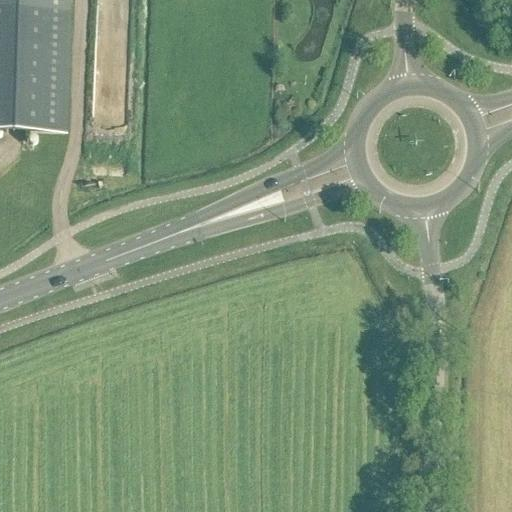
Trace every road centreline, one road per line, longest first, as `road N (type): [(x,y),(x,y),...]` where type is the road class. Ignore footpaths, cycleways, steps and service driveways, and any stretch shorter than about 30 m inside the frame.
road 1 (tertiary): [(430,511),(439,341),(426,210)]
road 2 (track): [(77,273),(59,213),(76,139),(81,0)]
road 3 (primary): [(0,302),(205,226)]
road 4 (primary): [(205,226),(226,228),(368,186)]
road 5 (primary): [(355,154),(222,210),(205,226)]
